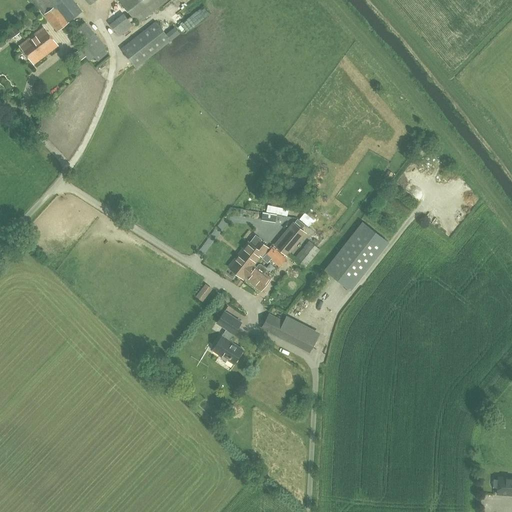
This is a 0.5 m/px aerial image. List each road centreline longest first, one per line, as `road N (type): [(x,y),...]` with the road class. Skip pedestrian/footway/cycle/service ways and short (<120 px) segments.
road 1 (unclassified): [(64,179),(261,309)]
road 2 (track): [(375,0),(511,170)]
road 3 (unclassified): [(306,511),(314,361)]
road 4 (unclassified): [(64,179),(108,91),(115,54)]
